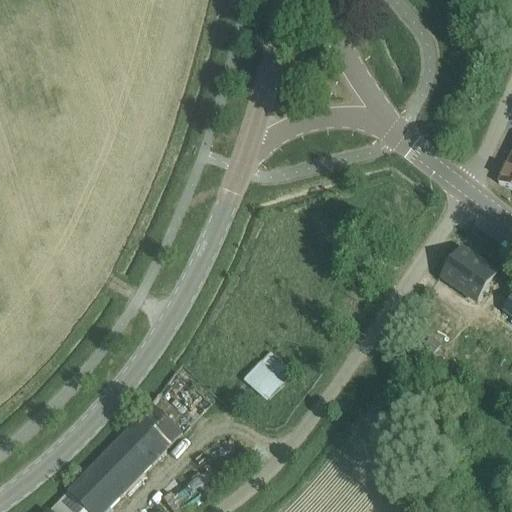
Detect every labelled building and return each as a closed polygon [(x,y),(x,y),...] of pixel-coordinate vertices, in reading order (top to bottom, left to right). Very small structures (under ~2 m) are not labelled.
[(511,159),(500,186),(511,191),(511,159)] [(464,250),(443,279),(465,295),(459,303),(471,311),(488,288),(497,274),(464,250)] [(357,275),(369,283),(383,263),(371,254),(357,275)] [(511,300),(502,314),(511,321),(511,300)] [(269,354),(243,383),(266,404),(292,376),(269,354)] [(111,511),(169,455),(185,439),(155,408),(68,495),(51,511),(111,511)] [(209,470),(172,502),(180,511),(183,511),(219,481),(209,470)] [(145,511),(163,511),(167,508),(153,496),(142,509),(145,511)]
